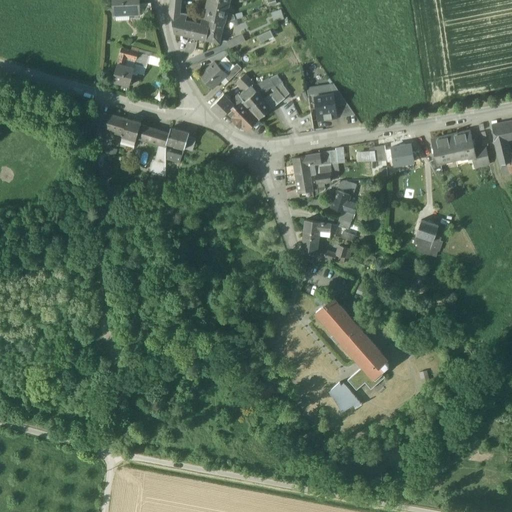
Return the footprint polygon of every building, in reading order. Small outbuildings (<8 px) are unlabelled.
[(112,0),(113,15),(140,14),(141,14),(140,4),(140,0),(112,0)] [(171,0),(171,11),(182,13),(183,0),(171,0)] [(209,0),(183,0),(182,13),(187,14),(186,21),(201,24),(202,18),(194,16),(194,13),(206,14),(209,0)] [(209,0),(206,14),(205,18),(211,20),(224,23),(229,0),(209,0)] [(151,3),(140,4),(141,14),(140,14),(141,18),(153,18),(151,3)] [(281,9),(271,12),(275,21),(284,18),(281,9)] [(205,18),(202,18),(201,24),(186,21),(187,14),(182,13),(171,11),(174,33),(182,35),(181,40),(194,43),(195,38),(206,40),(211,20),(205,18)] [(224,23),(211,20),(206,40),(220,43),(224,23)] [(270,30),(258,36),(261,42),(273,36),(270,30)] [(242,34),(227,42),(230,48),(245,41),(242,34)] [(250,45),(259,41),(257,36),(248,40),(250,45)] [(138,53),(122,49),(121,53),(127,55),(127,57),(134,59),(136,60),(138,53)] [(127,55),(121,53),(118,64),(124,66),(127,57),(127,55)] [(149,56),(138,53),(136,60),(136,62),(135,62),(134,64),(146,68),(147,63),(149,56)] [(163,60),(149,56),(147,63),(161,67),(163,60)] [(227,74),(215,62),(200,76),(212,89),(225,77),(227,74)] [(118,64),(117,64),(113,81),(113,82),(114,81),(129,86),(130,86),(134,69),(124,66),(118,64)] [(237,64),(227,74),(225,77),(229,81),(242,69),(237,64)] [(253,83),(244,74),(237,82),(245,90),(250,86),(253,83)] [(269,78),(256,86),(253,83),(250,86),(256,94),(260,90),(263,93),(275,85),(269,78)] [(334,84),(307,89),(308,95),(314,94),(315,97),(334,94),(336,106),(347,104),(334,84)] [(282,85),(277,88),(278,89),(282,94),(286,91),(282,85)] [(264,101),(262,98),(261,100),(256,94),(250,86),(245,90),(239,95),(244,101),(244,102),(257,117),(258,119),(271,109),(264,101)] [(282,94),(278,89),(272,95),(279,103),(285,98),(282,94)] [(232,102),(224,94),(211,107),(221,118),(234,105),(234,104),(232,102)] [(314,94),(308,95),(310,109),(316,108),(314,97),(315,97),(314,94)] [(315,97),(314,97),(316,108),(318,121),(338,118),(338,117),(336,106),(334,94),(315,97)] [(239,95),(232,102),(234,104),(234,105),(236,108),(244,101),(239,95)] [(271,109),(279,103),(272,95),(264,101),(271,109)] [(257,117),(244,102),(244,101),(236,108),(234,105),(227,112),(233,118),(231,119),(240,128),(242,126),(247,131),(252,126),(250,124),(257,117)] [(347,104),(336,106),(338,117),(355,115),(347,104)] [(166,147),(166,144),(169,133),(140,125),(141,123),(127,119),(108,114),(103,130),(122,135),(122,136),(136,140),(136,139),(159,145),(166,147)] [(511,121),(491,126),(496,146),(503,144),(503,139),(511,136),(511,121)] [(171,128),(169,133),(166,144),(184,149),(188,137),(189,133),(171,128)] [(470,131),(451,136),(456,159),(471,156),(475,155),(475,151),(470,131)] [(451,136),(431,140),(435,159),(436,163),(440,163),(456,159),(451,136)] [(188,137),(184,149),(193,151),(196,139),(188,137)] [(411,143),(391,147),(391,150),(393,161),(394,167),(415,163),(411,143)] [(377,161),(387,160),(385,144),(375,145),(375,151),(377,161)] [(166,152),(166,147),(159,145),(155,161),(153,160),(149,171),(166,177),(166,159),(166,152)] [(486,148),(475,151),(475,155),(471,156),(474,167),(490,164),(486,148)] [(337,150),(323,152),(323,153),(320,154),(322,164),(330,163),(330,164),(338,163),(337,150)] [(357,162),(377,161),(375,151),(357,152),(357,162)] [(508,151),(497,153),(500,164),(511,161),(511,155),(509,157),(508,151)] [(182,157),(166,152),(166,159),(180,163),(182,157)] [(320,154),(312,155),(311,152),(306,153),(307,156),(294,158),(293,158),(294,166),(309,163),(309,165),(314,164),(322,164),(320,154)] [(435,159),(429,162),(436,176),(443,173),(440,163),(436,163),(435,159)] [(309,163),(294,166),(300,198),(314,197),(319,194),(317,183),(327,182),(330,180),(330,174),(331,174),(330,164),(322,164),(314,164),(309,165),(309,163)] [(387,168),(375,170),(377,181),(389,180),(387,168)] [(347,181),(340,181),(338,187),(354,192),(356,185),(347,182),(347,181)] [(349,195),(337,191),(331,208),(342,211),(343,212),(347,201),(349,195)] [(359,204),(347,201),(343,212),(353,215),(355,216),(359,204)] [(353,215),(342,211),(340,219),(351,222),(353,215)] [(349,230),(351,222),(340,219),(337,226),(349,230)] [(322,223),(305,220),(304,233),(319,235),(319,230),(321,231),(322,223)] [(438,225),(421,220),(416,235),(434,241),(434,239),(438,225)] [(331,224),(322,223),(321,231),(330,232),(331,224)] [(354,236),(343,232),(341,238),(352,241),(354,236)] [(319,235),(304,233),(301,253),(316,255),(317,249),(319,235)] [(432,244),(415,238),(414,244),(430,249),(432,244)] [(441,241),(434,239),(434,241),(432,244),(430,249),(437,251),(441,241)] [(348,248),(339,245),(337,255),(336,256),(345,258),(348,248)] [(337,255),(317,249),(316,255),(319,256),(331,260),(335,261),(336,256),(337,255)] [(331,260),(319,256),(318,261),(330,264),(331,260)] [(351,318),(341,306),(340,307),(337,304),(338,303),(333,297),(326,304),(326,305),(324,307),(323,306),(316,312),(321,318),(322,317),(324,320),(323,321),(334,333),(335,332),(341,339),(340,340),(346,347),(347,346),(349,349),(348,350),(366,371),(378,384),(385,377),(380,371),(383,369),(384,370),(389,365),(379,353),(380,352),(366,335),(365,335),(362,332),(363,332),(357,325),(356,326),(350,319),(351,318)] [(363,373),(360,369),(348,380),(357,390),(366,383),(371,389),(378,384),(366,371),(363,373)] [(361,404),(343,384),(341,386),(339,384),(340,383),(339,382),(331,390),(340,405),(339,407),(343,411),(354,405),(355,408),(362,404),(361,403),(361,404)]
